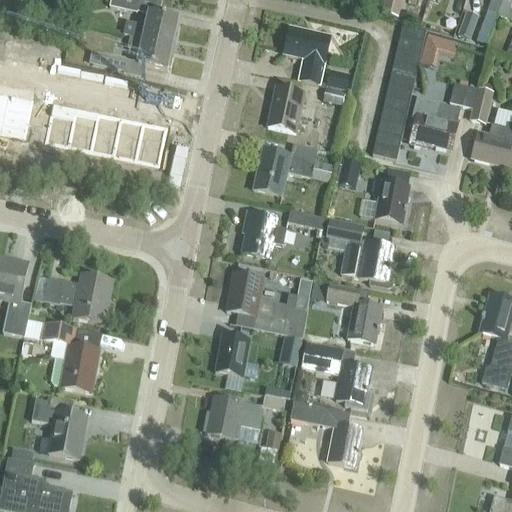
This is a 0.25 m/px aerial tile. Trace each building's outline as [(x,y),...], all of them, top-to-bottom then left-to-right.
[(111,0),(109,11),(136,17),(140,0),(111,0)] [(402,0),(385,0),(381,16),(396,20),(402,0)] [(490,0),(486,15),(497,19),(503,0),(490,0)] [(511,0),(503,0),(497,19),(508,24),(511,10),(511,0)] [(466,15),(457,38),(469,43),(478,19),(466,15)] [(486,15),(480,29),(491,34),(497,19),(486,15)] [(130,40),(172,49),(178,24),(149,17),(146,30),(126,26),(123,38),(130,40)] [(22,18),(3,18),(3,31),(23,31),(22,18)] [(398,41),(422,46),(425,35),(401,29),(398,41)] [(303,63),(298,85),(319,89),(323,68),(324,68),(330,41),(289,32),(283,59),(303,63)] [(140,55),(137,68),(166,75),(172,49),(130,40),(127,52),(140,55)] [(422,46),(398,41),(395,53),(419,58),(422,46)] [(33,52),(27,73),(51,79),(57,58),(33,52)] [(393,65),(417,70),(419,58),(395,53),(393,65)] [(123,76),(126,64),(95,57),(92,69),(123,76)] [(417,70),(393,65),(390,76),(414,82),(417,70)] [(348,79),(329,74),(325,91),(344,95),(348,79)] [(387,88),(411,93),(414,82),(390,76),(387,88)] [(113,99),(137,104),(141,87),(117,82),(113,99)] [(147,87),(144,100),(156,102),(159,90),(147,87)] [(411,93),(387,88),(385,100),(409,105),(411,93)] [(448,107),(461,110),(472,114),(478,94),(465,91),(453,88),(448,107)] [(0,132),(2,132),(10,94),(0,92),(0,132)] [(267,131),(295,137),(303,98),(276,92),(267,131)] [(322,106),(343,110),(346,98),(325,93),(322,106)] [(478,93),(478,94),(472,114),(469,124),(484,127),(492,98),(490,98),(491,96),(478,93)] [(33,99),(10,94),(2,132),(25,137),(33,99)] [(382,111),(406,117),(409,105),(385,100),(382,111)] [(457,126),(437,121),(440,109),(415,103),(408,132),(414,133),(410,147),(424,151),(425,148),(450,154),(457,126)] [(45,142),(68,147),(77,109),(53,104),(45,142)] [(99,114),(77,109),(68,147),(91,152),(99,114)] [(406,117),(382,111),(379,123),(403,129),(406,117)] [(121,118),(99,114),(91,152),(113,156),(121,118)] [(121,118),(113,156),(135,161),(143,123),(121,118)] [(135,161),(158,166),(167,128),(143,123),(135,161)] [(377,135),(401,140),(403,129),(379,123),(377,135)] [(488,140),(477,137),(471,163),(511,173),(511,128),(507,127),(505,132),(491,128),(488,140)] [(401,140),(377,135),(374,147),(398,152),(401,140)] [(398,152),(374,147),(371,158),(395,164),(396,160),(398,152)] [(317,155),(293,150),(290,160),(262,154),(252,194),(281,201),(286,177),(328,187),(332,169),(314,165),(317,155)] [(355,194),(360,170),(343,166),(337,190),(355,194)] [(371,198),(378,199),(374,223),(402,229),(409,191),(373,185),(371,198)] [(304,219),(289,215),(286,227),(302,230),(322,235),(324,223),(304,219)] [(282,251),(285,234),(274,232),(276,223),(247,217),(244,231),(247,232),(242,257),(270,263),(274,249),(282,251)] [(370,285),(369,290),(387,293),(391,292),(394,278),(390,275),(391,272),(389,272),(393,251),(360,244),(363,231),(328,225),(325,242),(347,246),(340,279),(370,285)] [(2,337),(24,342),(31,308),(19,306),(26,269),(0,263),(0,302),(9,305),(2,337)] [(259,322),(257,334),(302,343),(306,320),(286,316),(287,310),(259,304),(262,284),(233,278),(226,316),(255,322),(255,321),(259,322)] [(79,289),(64,286),(59,307),(75,310),(72,323),(103,329),(112,286),(81,279),(79,289)] [(48,283),(43,306),(59,309),(59,307),(64,286),(48,283)] [(300,283),(296,302),(308,304),(312,286),(300,283)] [(314,287),(312,301),(326,304),(329,289),(314,287)] [(326,305),(353,311),(346,344),(374,349),(382,312),(357,307),(359,295),(329,289),(326,304),(326,305)] [(511,321),(511,304),(489,299),(478,337),(497,342),(490,370),(498,372),(492,390),(506,394),(511,375),(511,341),(507,340),(511,321)] [(71,349),(74,333),(44,327),(41,344),(68,349),(65,364),(55,363),(51,386),(54,390),(60,392),(91,398),(99,354),(71,349)] [(242,382),(249,344),(221,339),(214,377),(242,382)] [(286,344),(281,368),(295,371),(300,347),(286,344)] [(351,369),(354,356),(305,347),(302,364),(341,372),(335,405),(345,406),(344,410),(366,415),(369,397),(367,397),(368,394),(366,394),(370,373),(351,369)] [(261,412),(282,416),(284,404),(264,399),(261,412)] [(53,429),(48,458),(78,464),(86,421),(71,418),(73,406),(48,401),(47,406),(35,404),(31,425),(53,429)] [(240,412),(241,406),(214,401),(210,418),(206,417),(203,435),(207,436),(206,438),(237,444),(240,431),(259,435),(262,416),(240,412)] [(347,432),(350,418),(293,407),(289,424),(333,433),(327,466),(355,472),(362,435),(347,432)] [(507,436),(511,436),(511,455),(502,453),(498,468),(511,472),(511,420),(507,436)] [(278,437),(266,435),(263,451),(275,454),(278,437)] [(31,482),(33,467),(7,462),(0,500),(0,511),(69,511),(72,496),(44,491),(45,485),(31,482)] [(511,511),(511,506),(493,501),(490,511),(511,511)]
